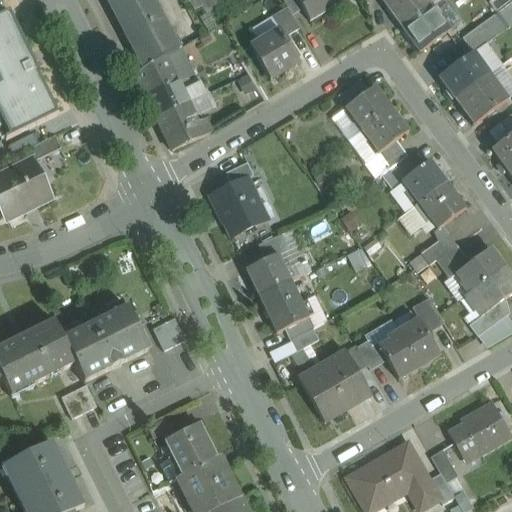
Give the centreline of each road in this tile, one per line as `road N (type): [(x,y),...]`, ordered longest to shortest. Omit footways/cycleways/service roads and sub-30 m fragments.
road 1 (residential): [(148,194),(356,66),(379,61),(399,74),(511,226)]
road 2 (residential): [(511,354),(292,484)]
road 3 (residential): [(232,368),(93,438),(129,511)]
road 4 (residential): [(53,0),(148,194)]
road 5 (residential): [(148,194),(232,368)]
road 6 (residential): [(148,194),(76,237),(0,263)]
road 7 (residential): [(232,368),(292,484)]
